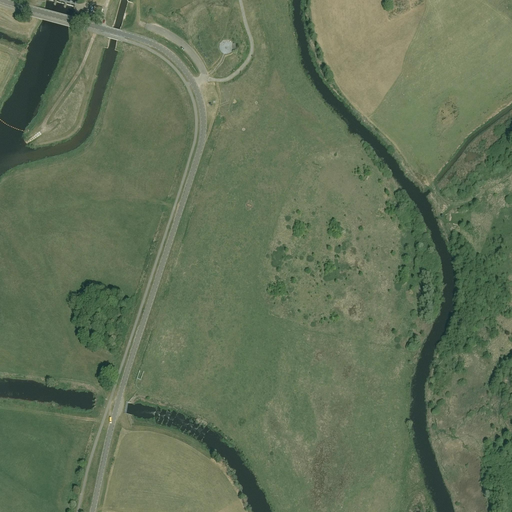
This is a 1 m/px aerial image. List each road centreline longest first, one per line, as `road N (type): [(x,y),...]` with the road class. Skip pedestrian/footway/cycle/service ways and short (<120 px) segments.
road 1 (tertiary): [(93,511),(118,405),(202,140),(193,82)]
road 2 (tertiary): [(193,82),(145,41),(0,0)]
